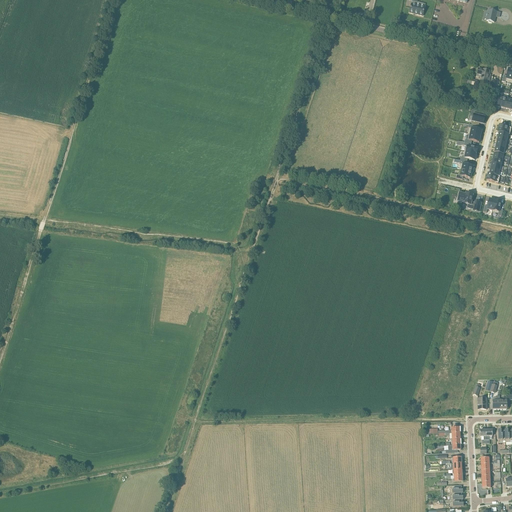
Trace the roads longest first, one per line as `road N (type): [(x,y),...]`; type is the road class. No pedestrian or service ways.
road 1 (unclassified): [(252,0),(511,60)]
road 2 (track): [(328,17),(253,250)]
road 3 (track): [(253,250),(193,419)]
road 4 (residential): [(511,118),(492,113),(474,188),(511,198)]
road 5 (residential): [(473,501),(471,421),(511,419)]
